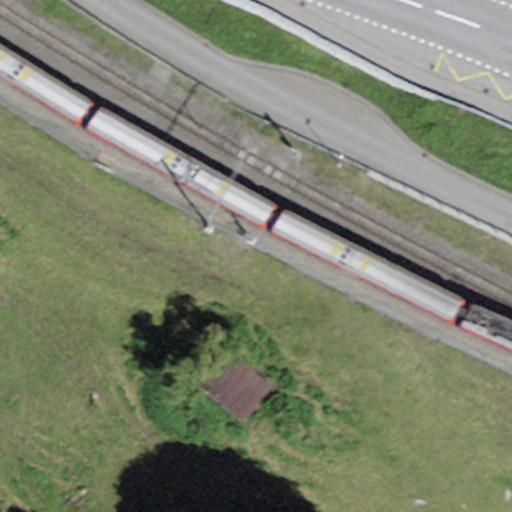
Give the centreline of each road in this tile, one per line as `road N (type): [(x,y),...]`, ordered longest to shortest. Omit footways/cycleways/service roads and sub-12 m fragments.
road 1 (unclassified): [(106,0),(511,209)]
road 2 (tertiary): [(398,0),(511,42)]
